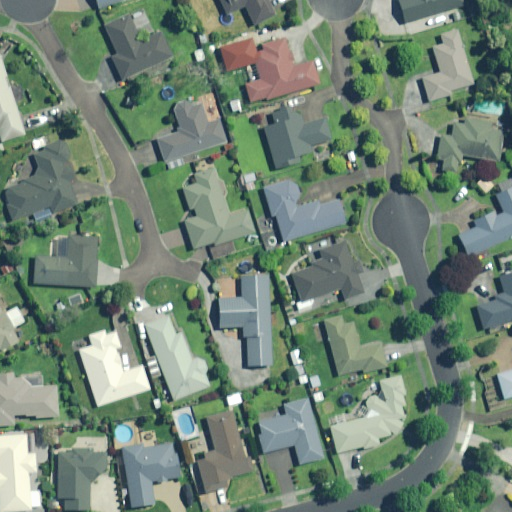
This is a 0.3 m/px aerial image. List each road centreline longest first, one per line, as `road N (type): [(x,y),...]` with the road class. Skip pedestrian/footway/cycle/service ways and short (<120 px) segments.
road 1 (residential): [(314,511),(405,484),(445,434),(447,380),(400,223)]
road 2 (residential): [(31,0),(102,119),(155,255)]
road 3 (residential): [(400,223),(390,129),(343,61),(336,0)]
